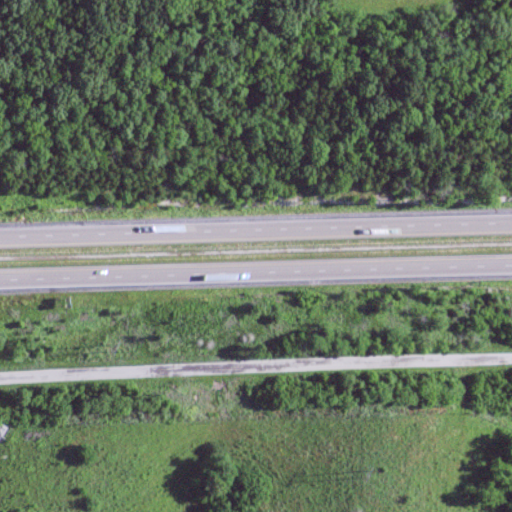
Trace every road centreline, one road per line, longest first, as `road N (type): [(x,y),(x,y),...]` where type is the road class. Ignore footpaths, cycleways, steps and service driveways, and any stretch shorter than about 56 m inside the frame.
road 1 (residential): [(0,416),(511,389)]
road 2 (motorway): [(0,282),(511,267)]
road 3 (motorway): [(511,234),(0,249)]
